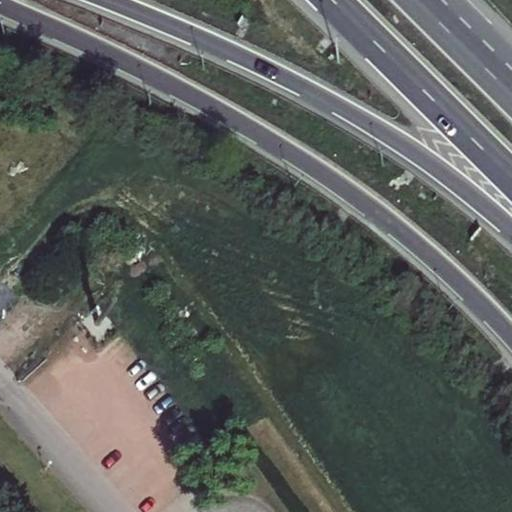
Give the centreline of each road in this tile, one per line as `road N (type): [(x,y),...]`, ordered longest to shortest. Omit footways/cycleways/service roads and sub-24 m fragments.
road 1 (trunk): [(0,3),(134,63),(302,158),(399,228),(511,334)]
road 2 (trunk): [(107,0),(354,113),(511,225)]
road 3 (motorway): [(332,0),(511,177)]
road 4 (motorway): [(511,87),(422,0)]
